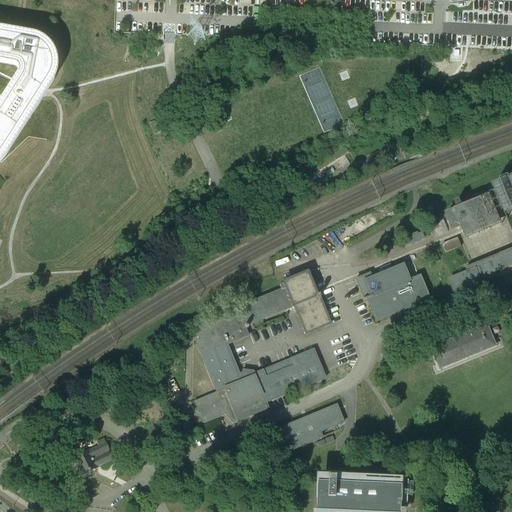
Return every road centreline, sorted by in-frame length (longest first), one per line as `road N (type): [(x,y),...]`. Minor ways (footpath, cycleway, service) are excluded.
road 1 (unclassified): [(403,166),(395,153),(376,155),(256,208),(233,205),(175,93),(170,0)]
road 2 (unclassified): [(148,477),(347,383),(366,355)]
road 3 (unclassified): [(0,438),(52,413),(82,415),(115,429),(148,477)]
road 4 (unclassified): [(366,355),(382,330),(511,277)]
road 5 (unclassified): [(403,166),(413,215),(353,252),(335,279)]
